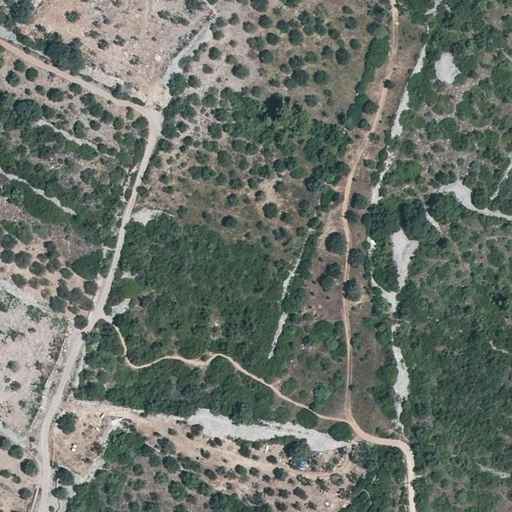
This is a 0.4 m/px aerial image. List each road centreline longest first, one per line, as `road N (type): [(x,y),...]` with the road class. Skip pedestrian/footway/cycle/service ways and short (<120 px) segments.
road 1 (track): [(0,41),(149,112),(153,133),(85,332),(47,415),(37,511)]
road 2 (track): [(392,0),(397,30),(386,85),(349,176),(343,300),(345,411),(352,430),(390,446)]
